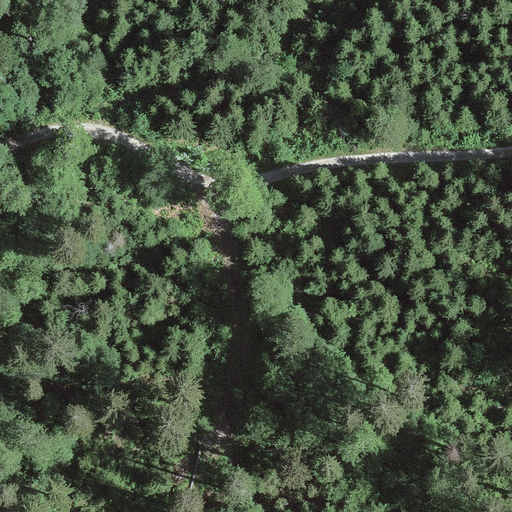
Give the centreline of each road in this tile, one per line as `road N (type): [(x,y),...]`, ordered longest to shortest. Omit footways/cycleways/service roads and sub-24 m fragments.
road 1 (track): [(0,150),(70,128),(113,134),(213,185),(369,159),(511,152)]
road 2 (track): [(213,185),(238,291),(241,367),(223,454),(181,511)]
